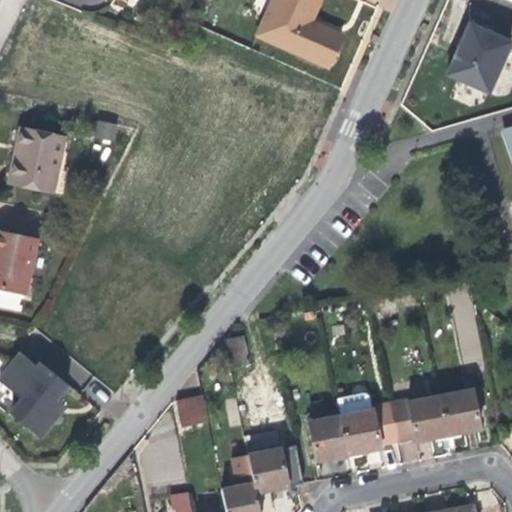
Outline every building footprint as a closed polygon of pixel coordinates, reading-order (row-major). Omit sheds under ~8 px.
[(313,11),(318,0),(272,0),(257,34),(325,69),(339,35),(310,20),(313,11)] [(488,94),(511,44),(470,25),(458,51),(447,75),(488,94)] [(113,141),(117,125),(99,120),(95,136),(113,141)] [(50,191),(61,139),(22,129),(15,154),(8,182),(50,191)] [(0,285),(25,290),(35,237),(0,229),(0,285)] [(239,330),(222,334),(228,360),(245,356),(239,330)] [(39,435),(55,416),(46,408),(56,397),(67,384),(40,361),(37,364),(21,350),(0,375),(0,380),(20,397),(9,409),(39,435)] [(438,397),(446,436),(469,431),(480,429),(472,390),(438,397)] [(365,393),(336,399),(339,417),(373,410),(372,407),(370,397),(365,393)] [(175,399),(178,428),(207,425),(204,396),(175,399)] [(46,408),(55,416),(59,410),(64,404),(56,397),(46,408)] [(432,439),(446,436),(438,397),(407,402),(415,439),(415,442),(432,439)] [(389,403),(396,443),(415,439),(407,402),(407,400),(389,403)] [(380,446),(396,443),(389,403),(372,407),(373,410),(380,446)] [(339,417),(347,454),(365,451),(381,448),(380,446),(373,410),(339,417)] [(335,457),(347,454),(339,417),(308,423),(315,461),(335,457)] [(247,456),(254,494),(277,490),(295,487),(301,486),(294,448),(266,453),(265,448),(278,445),(276,432),(243,438),(247,456)] [(220,492),(225,511),(257,511),(254,494),(247,456),(231,458),(236,488),(220,492)] [(295,487),(297,498),(308,496),(306,485),(301,486),(295,487)] [(192,511),(189,490),(166,494),(169,511),(192,511)]
